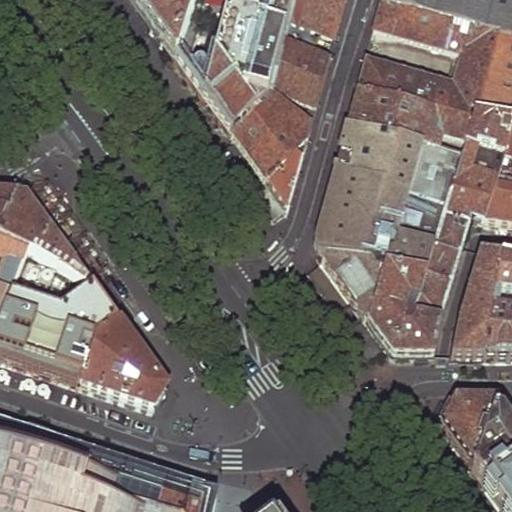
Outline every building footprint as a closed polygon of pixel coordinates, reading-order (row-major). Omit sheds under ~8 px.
[(174,65),(195,0),(126,0),(156,40),(173,63),(174,65)] [(196,94),(203,104),(247,38),(273,53),(291,23),(296,0),(195,0),(174,65),(179,71),(196,94)] [(263,185),(267,192),(309,136),(345,0),(296,0),(291,23),(271,113),(232,142),(263,185)] [(511,0),(383,0),(381,8),(497,40),(509,44),(511,29),(511,0)] [(361,81),(356,96),(469,126),(472,119),(497,40),(381,8),(376,24),(372,39),(459,63),(451,89),(365,65),(361,81)] [(218,124),(232,142),(271,113),(291,23),(273,53),(247,38),(203,104),(218,124)] [(472,119),(511,126),(511,124),(511,44),(509,44),(497,40),(472,119)] [(472,119),(469,126),(356,96),(351,114),(347,131),(460,163),(443,221),(467,228),(469,225),(482,228),(511,130),(511,125),(511,126),(472,119)] [(511,130),(482,228),(511,233),(511,130)] [(333,180),(320,227),(387,243),(379,274),(449,290),(458,258),(467,228),(443,221),(460,163),(347,131),(333,180)] [(278,205),(286,217),(292,195),(309,136),(267,192),(278,205)] [(278,205),(267,192),(254,203),(272,228),(286,217),(278,205)] [(0,235),(13,201),(5,200),(0,199),(0,235)] [(0,247),(22,257),(87,288),(55,244),(25,202),(13,201),(0,235),(0,247)] [(318,263),(320,267),(328,264),(379,274),(387,243),(320,227),(316,244),(315,251),(317,260),(318,263)] [(0,247),(0,314),(22,257),(0,247)] [(22,257),(0,314),(0,366),(30,377),(77,393),(93,343),(115,328),(87,288),(22,257)] [(465,363),(483,363),(491,318),(494,303),(501,264),(479,259),(471,283),(459,319),(454,340),(449,363),(465,363)] [(349,306),(365,328),(379,274),(328,264),(320,267),(321,269),(345,301),(349,306)] [(499,363),(511,363),(511,266),(510,266),(501,264),(494,303),(511,304),(511,305),(507,311),(507,319),(491,318),(483,363),(499,363)] [(449,290),(379,274),(365,328),(384,355),(387,359),(390,363),(411,364),(430,364),(449,290)] [(93,343),(77,393),(118,406),(151,417),(165,395),(141,362),(127,343),(115,328),(93,343)] [(205,381),(210,377),(211,374),(202,363),(198,363),(194,365),(194,369),(198,374),(202,380),(205,381)] [(453,455),(468,476),(491,417),(496,404),(452,404),(438,433),(453,455)] [(511,478),(511,445),(491,417),(468,476),(473,482),(485,500),(511,478)] [(19,437),(0,430),(0,431),(0,511),(213,511),(216,503),(213,500),(140,476),(49,446),(38,454),(31,452),(25,450),(19,437)] [(511,511),(511,478),(485,500),(494,511),(511,511)]
